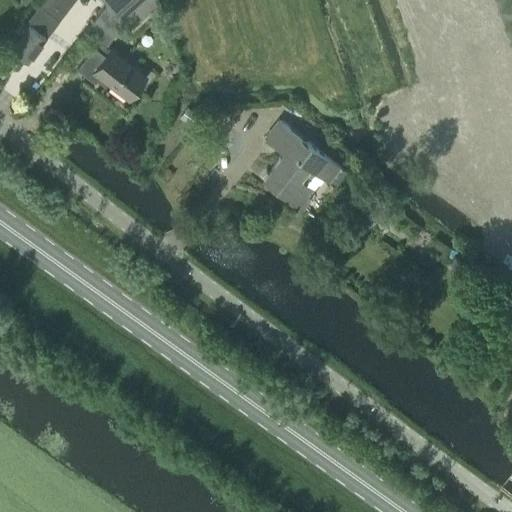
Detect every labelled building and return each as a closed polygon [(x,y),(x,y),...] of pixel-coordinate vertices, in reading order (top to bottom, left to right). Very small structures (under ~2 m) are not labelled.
[(29,24),(11,47),(27,59),(57,19),(71,0),(41,0),(38,5),(38,4),(25,21),(29,24)] [(106,3),(124,22),(131,30),(161,2),(159,0),(103,0),(106,2),(106,3)] [(106,43),(124,22),(106,3),(86,28),(106,43)] [(111,47),(105,54),(94,45),(77,68),(95,82),(99,76),(128,98),(146,73),(111,47)] [(438,55),(419,57),(422,84),(441,81),(438,55)] [(387,139),(389,138),(404,132),(392,101),(376,107),(374,107),(387,139)] [(262,177),(301,207),(315,188),(314,187),(322,176),(335,186),(346,171),(278,119),(265,136),(283,150),(262,177)] [(367,198),(364,213),(377,222),(391,216),(392,201),(381,193),(367,198)]
